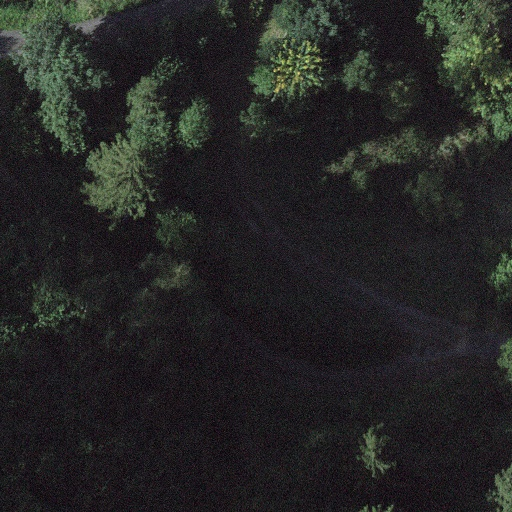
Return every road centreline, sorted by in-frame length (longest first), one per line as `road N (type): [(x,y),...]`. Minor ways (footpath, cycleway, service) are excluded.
road 1 (track): [(511,344),(323,267),(249,178),(243,68),(270,0)]
road 2 (track): [(204,0),(50,45),(0,43)]
